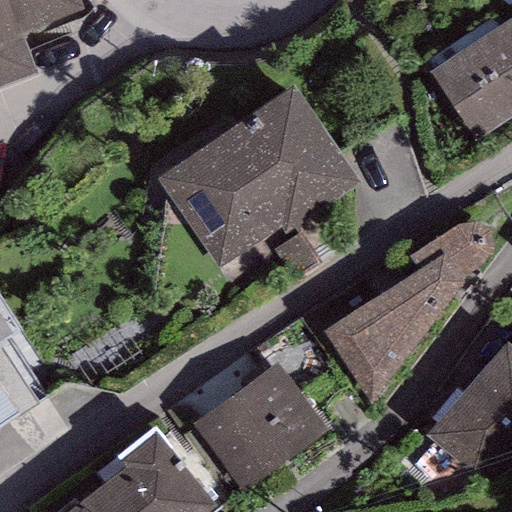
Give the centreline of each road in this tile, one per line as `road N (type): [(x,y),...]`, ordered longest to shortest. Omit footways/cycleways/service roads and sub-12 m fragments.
road 1 (residential): [(511,154),(446,184),(0,500)]
road 2 (residential): [(283,511),(386,429),(511,265)]
road 3 (unclassified): [(284,0),(215,20),(159,0)]
